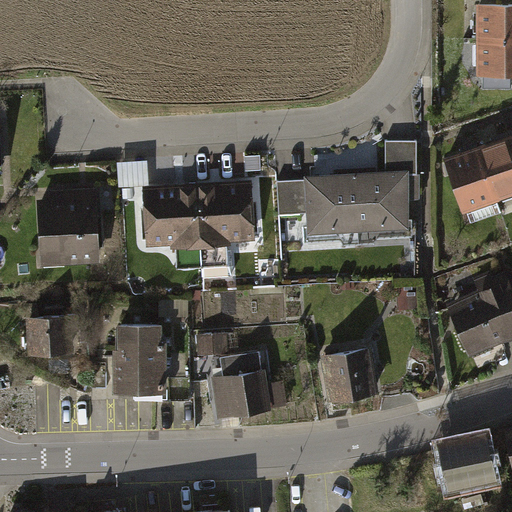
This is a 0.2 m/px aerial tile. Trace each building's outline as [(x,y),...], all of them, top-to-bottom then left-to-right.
[(511,4),(479,4),(479,71),(511,70),(511,4)] [(511,131),(445,155),(464,210),(511,193),(511,131)] [(306,179),(279,180),(281,212),(308,210),(310,240),(341,238),(345,243),(373,241),(378,235),(414,233),(413,215),(410,215),(410,196),(421,196),(421,171),(417,172),(416,139),(387,140),(387,169),(306,174),(306,179)] [(264,152),(224,154),(225,175),(265,173),(264,152)] [(150,182),(151,160),(123,159),(123,182),(150,182)] [(259,186),(144,192),(147,250),(262,244),(259,186)] [(102,205),(40,208),(43,267),(105,264),(102,205)] [(478,289),(449,302),(470,351),(511,333),(511,268),(495,275),(493,270),(473,278),(478,289)] [(83,319),(28,323),(31,358),(86,354),(83,319)] [(173,328),(122,330),(124,395),(175,393),(173,328)] [(377,352),(328,358),(333,403),(382,397),(377,352)] [(271,373),(217,380),(222,418),(276,411),(271,373)] [(467,435),(438,441),(449,490),(499,479),(488,431),(467,435)]
